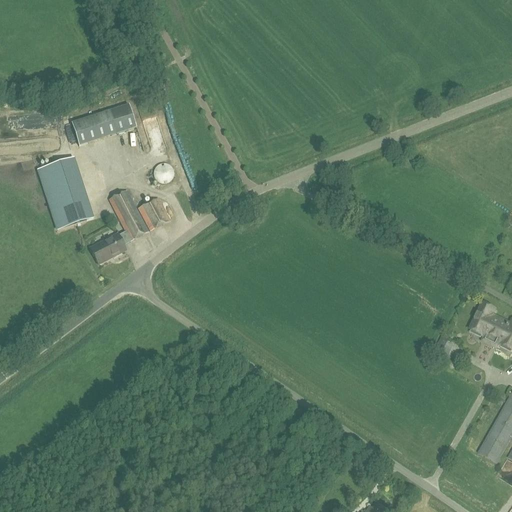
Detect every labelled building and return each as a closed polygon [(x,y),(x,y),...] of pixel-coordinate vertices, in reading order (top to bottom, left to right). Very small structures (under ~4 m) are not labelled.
[(128,106),(71,125),(78,148),(135,128),(128,106)] [(0,145),(2,154),(17,151),(15,142),(0,145)] [(67,161),(38,171),(58,231),(87,222),(67,161)] [(173,175),(174,174),(173,170),(171,167),(168,165),(166,164),(163,164),(160,164),(156,166),(154,169),(153,171),(153,173),(153,177),(154,179),(155,181),(158,183),(160,184),(162,185),(164,185),(166,184),(168,184),(170,182),(171,181),(173,178),(173,177),(173,175)] [(126,245),(149,233),(127,191),(109,201),(127,235),(122,238),(126,245)] [(151,232),(170,221),(158,199),(138,209),(151,232)] [(99,265),(126,251),(118,235),(90,249),(99,265)] [(490,342),(501,319),(492,315),(495,309),(483,303),(470,330),(475,333),(474,335),(481,338),(482,336),(484,337),(483,339),(490,342)] [(511,320),(510,324),(501,320),(490,343),(497,346),(498,344),(501,345),(500,347),(506,350),(507,348),(511,350),(511,320)] [(450,353),(455,342),(442,336),(436,347),(450,353)] [(511,394),(479,454),(497,464),(511,437),(511,394)]
